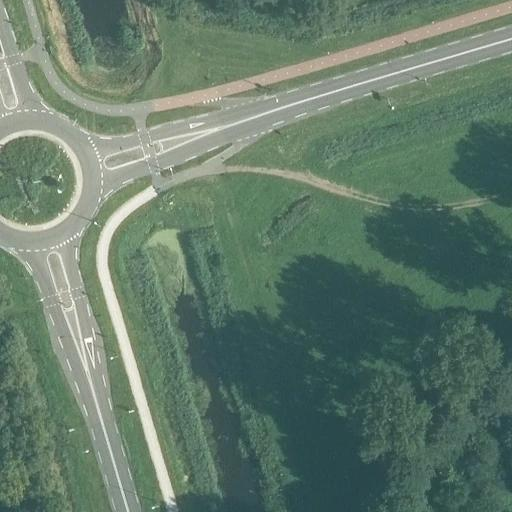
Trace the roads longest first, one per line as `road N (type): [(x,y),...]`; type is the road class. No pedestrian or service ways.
road 1 (track): [(318,511),(219,170)]
road 2 (tertiary): [(206,133),(511,41)]
road 3 (secondary): [(31,246),(97,414)]
road 4 (secondary): [(97,414),(62,239)]
road 5 (tertiary): [(206,133),(162,133),(84,153)]
road 6 (tertiary): [(93,183),(167,157),(206,133)]
road 7 (secondary): [(39,124),(0,9)]
